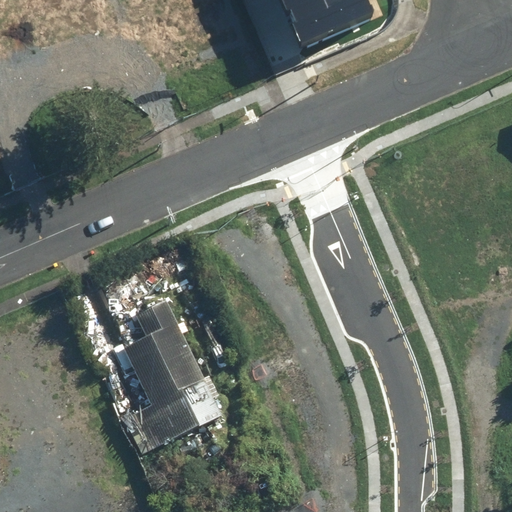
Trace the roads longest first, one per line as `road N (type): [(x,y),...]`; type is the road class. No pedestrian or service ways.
road 1 (residential): [(298,133),(401,387),(413,511)]
road 2 (residential): [(0,259),(298,133)]
road 3 (residential): [(298,133),(479,56)]
